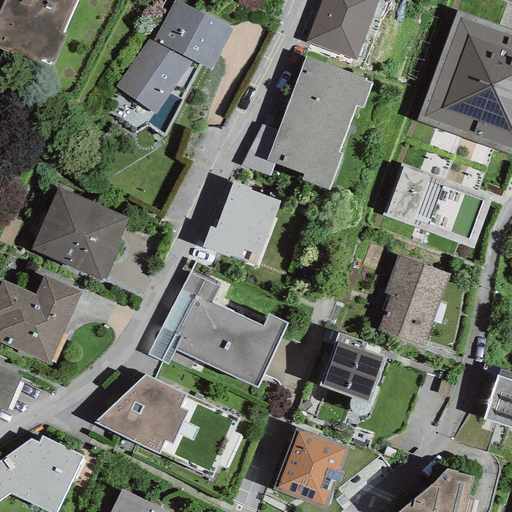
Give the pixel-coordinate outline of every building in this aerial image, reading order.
[(5,0),(0,12),(0,48),(13,54),(16,48),(53,63),(66,34),(62,32),(75,0),(5,0)] [(232,27),(176,0),(163,0),(148,41),(115,83),(154,115),(194,58),(202,62),(212,68),(232,27)] [(376,0),(321,0),(307,41),(357,57),(376,0)] [(511,28),(455,9),(418,119),(511,150),(511,28)] [(305,55),(268,159),(303,172),(301,179),(328,189),(342,151),(339,150),(355,104),(363,106),(372,81),(365,79),(366,77),(305,55)] [(492,195),(400,162),(381,215),(473,248),(492,195)] [(251,187),(232,181),(215,227),(210,225),(202,246),(228,256),(229,254),(256,264),(281,195),(252,184),(251,187)] [(97,218),(38,196),(17,254),(76,276),(97,218)] [(449,273),(396,254),(383,292),(389,294),(377,327),(424,344),(449,273)] [(220,285),(189,271),(148,356),(167,365),(175,348),(256,387),(287,322),(268,313),(263,325),(212,301),(220,285)] [(56,295),(1,272),(0,273),(0,344),(21,357),(56,295)] [(367,341),(337,331),(319,384),(370,401),(386,356),(364,348),(367,341)] [(186,392),(144,374),(93,421),(158,451),(163,439),(172,443),(188,409),(180,405),(186,392)] [(511,378),(497,374),(484,419),(511,427),(511,378)] [(231,436),(240,416),(186,392),(180,405),(188,409),(172,443),(163,439),(158,451),(211,477),(218,459),(227,461),(240,440),(231,436)] [(349,446),(296,425),(272,487),(323,507),(334,480),(340,482),(343,473),(339,471),(349,446)] [(30,438),(0,459),(0,499),(10,492),(52,511),(56,511),(81,456),(41,436),(38,442),(30,438)] [(458,469),(446,467),(431,483),(396,511),(463,511),(473,475),(458,472),(458,469)] [(173,511),(121,487),(108,511),(173,511)]
